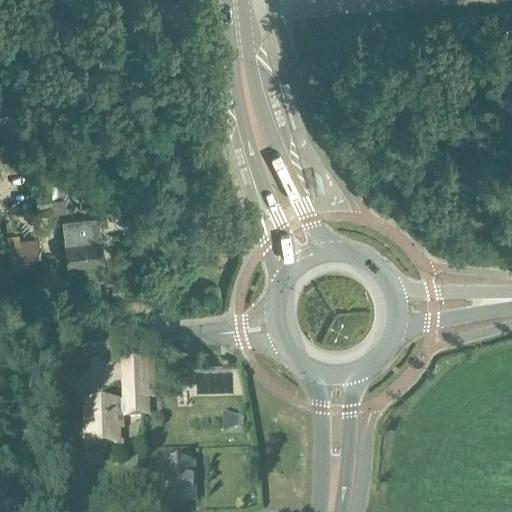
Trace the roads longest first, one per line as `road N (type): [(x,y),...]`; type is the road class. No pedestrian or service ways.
road 1 (unclassified): [(276,328),(0,346)]
road 2 (primary): [(304,259),(251,92),(239,0)]
road 3 (primary): [(326,511),(336,374)]
road 4 (primary): [(397,312),(388,281),(366,259),(335,251),(304,259)]
